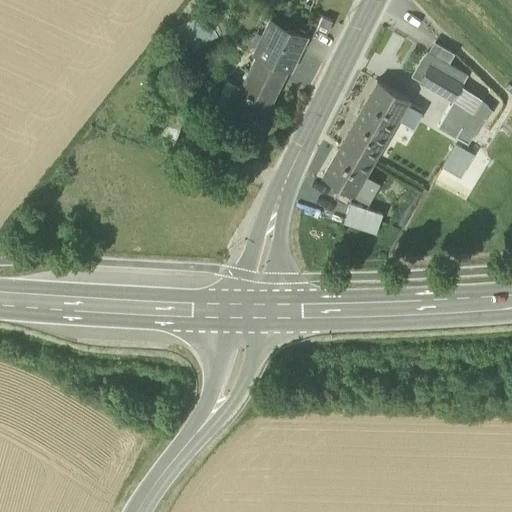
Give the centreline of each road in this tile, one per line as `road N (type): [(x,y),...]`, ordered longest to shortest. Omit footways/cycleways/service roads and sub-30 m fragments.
road 1 (secondary): [(264,314),(511,305)]
road 2 (secondary): [(0,304),(235,314)]
road 3 (tertiary): [(294,167),(374,0)]
road 4 (tertiary): [(294,167),(280,177),(263,219),(235,314)]
road 5 (tertiary): [(264,314),(294,167)]
road 6 (tertiary): [(195,438),(221,423),(240,396),(264,314)]
road 7 (tertiary): [(235,314),(195,438)]
